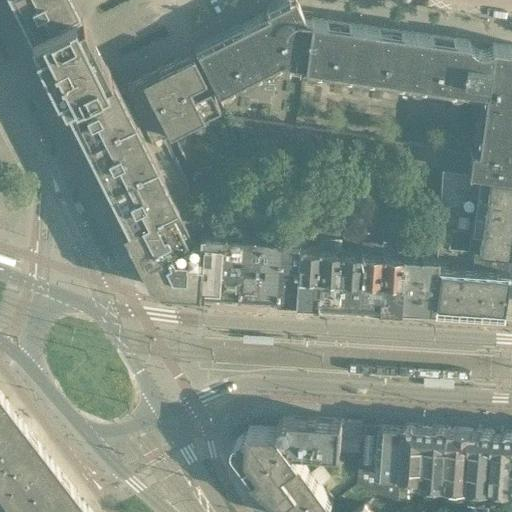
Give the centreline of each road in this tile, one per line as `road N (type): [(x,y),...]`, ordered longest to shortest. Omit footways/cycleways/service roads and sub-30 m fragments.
road 1 (tertiary): [(511,341),(104,309)]
road 2 (tertiary): [(162,417),(232,384),(511,397)]
road 3 (residential): [(104,309),(44,183)]
road 4 (tertiary): [(162,417),(104,309)]
